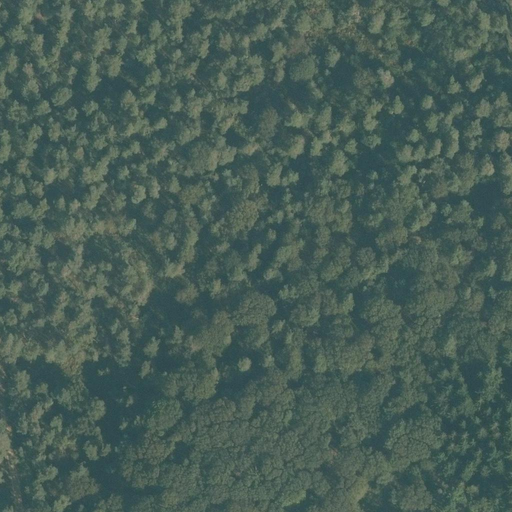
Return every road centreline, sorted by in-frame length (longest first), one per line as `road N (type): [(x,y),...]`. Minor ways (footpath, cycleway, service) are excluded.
road 1 (track): [(511,168),(0,242)]
road 2 (track): [(0,385),(18,511)]
